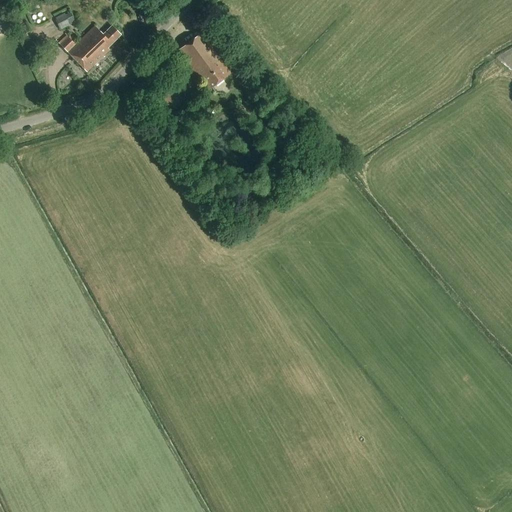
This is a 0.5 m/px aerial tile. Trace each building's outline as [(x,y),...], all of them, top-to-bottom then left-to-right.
[(64,13),(55,18),(61,30),(75,24),(70,13),(65,15),(64,13)] [(107,48),(120,35),(111,25),(102,34),(94,26),(76,44),(68,36),(60,44),(86,72),(109,50),(107,48)] [(207,90),(229,73),(199,32),(177,48),(207,90)] [(240,83),(252,98),(263,90),(251,74),(240,83)] [(184,102),(169,82),(157,91),(162,97),(158,99),(163,105),(166,103),(172,111),(184,102)]
